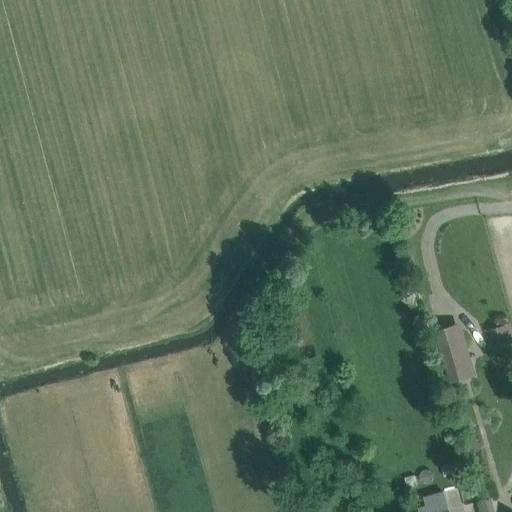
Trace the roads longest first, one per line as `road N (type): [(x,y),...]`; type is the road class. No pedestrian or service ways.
road 1 (residential): [(511,83),(122,167),(99,186),(90,210),(115,339)]
road 2 (residential): [(163,511),(115,339)]
